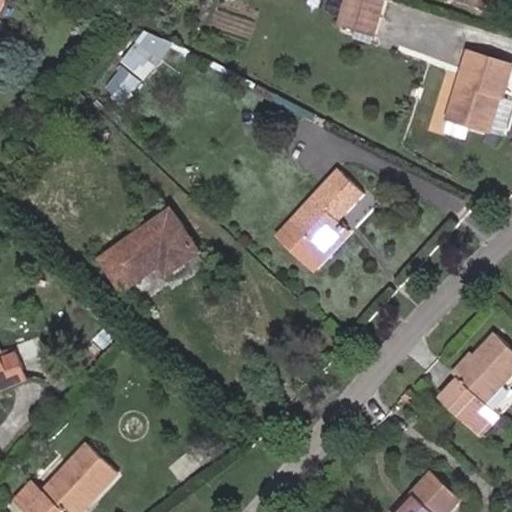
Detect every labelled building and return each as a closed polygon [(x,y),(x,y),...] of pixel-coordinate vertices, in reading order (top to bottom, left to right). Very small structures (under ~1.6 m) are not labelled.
[(375,37),(385,0),(349,0),(342,27),(375,37)] [(155,66),(161,59),(139,43),(124,63),(147,81),(158,68),(155,66)] [(504,99),(511,73),(511,63),(471,51),(450,120),(493,133),(504,99)] [(507,137),(511,120),(511,101),(504,99),(493,133),(507,137)] [(342,222),(368,194),(341,170),(295,220),(321,244),(342,222)] [(204,253),(175,211),(104,260),(127,292),(165,266),(172,276),(204,253)] [(317,270),(353,232),(342,222),(321,244),(295,220),(280,236),(317,270)] [(483,412),(511,380),(511,347),(499,335),(477,357),(458,377),(461,380),(444,398),(485,437),(497,425),(483,412)] [(30,380),(19,353),(5,359),(0,347),(0,378),(11,374),(16,386),(30,380)] [(458,377),(477,357),(473,353),(455,374),(458,377)] [(0,392),(16,386),(11,374),(0,378),(0,392)] [(99,499),(123,473),(91,444),(47,491),(28,511),(81,511),(96,496),(99,499)] [(453,511),(466,499),(437,472),(416,495),(420,499),(409,511),(407,511),(453,511)] [(28,511),(47,491),(37,481),(18,502),(28,511)] [(409,511),(420,499),(416,495),(404,507),(409,511)] [(86,511),(99,499),(96,496),(81,511),(86,511)]
